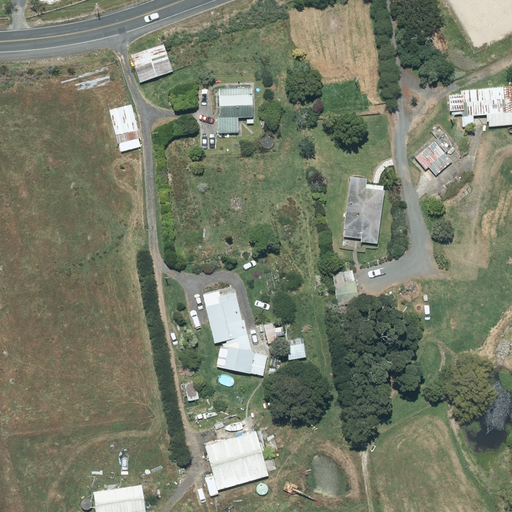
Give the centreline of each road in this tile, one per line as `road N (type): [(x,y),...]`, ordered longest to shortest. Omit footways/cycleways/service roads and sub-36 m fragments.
road 1 (unknown): [(114,24),(129,84),(145,111),(153,232),(163,261),(195,293)]
road 2 (tertiary): [(0,41),(76,33),(184,0)]
